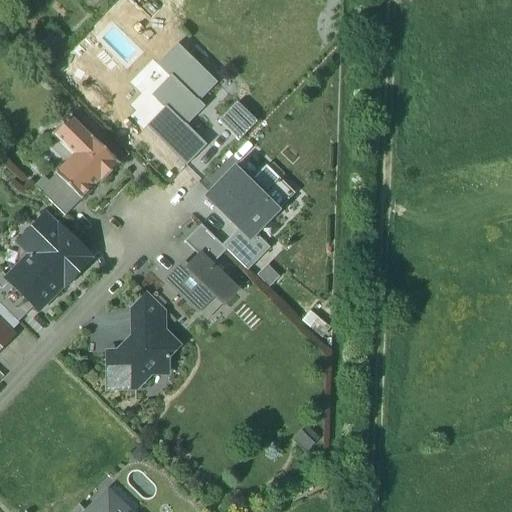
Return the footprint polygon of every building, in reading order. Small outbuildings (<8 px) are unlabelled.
[(176,46),(157,67),(169,78),(197,104),(216,84),(176,46)] [(169,78),(151,97),(163,109),(185,129),(203,110),(197,104),(169,78)] [(235,104),(218,122),(239,141),(256,123),(235,104)] [(163,109),(146,128),(187,167),(205,148),(185,129),(163,109)] [(118,165),(71,119),(71,118),(70,117),(51,136),(53,137),(73,157),(56,174),(55,174),(54,175),(81,201),(82,200),(99,182),(100,183),(100,184),(101,185),(120,166),(118,165)] [(238,166),(205,200),(238,230),(250,242),(256,236),(294,196),(266,170),(255,181),(238,166)] [(81,201),(55,176),(48,183),(43,178),(34,188),(64,218),(81,201)] [(45,218),(18,245),(30,257),(7,280),(6,281),(34,308),(38,312),(63,286),(65,288),(90,262),(88,261),(90,259),(58,228),(57,230),(45,218)] [(222,247),(200,227),(184,244),(199,258),(200,257),(211,267),(226,251),(222,247)] [(238,230),(222,247),(226,251),(248,272),(270,250),(256,236),(250,242),(238,230)] [(211,267),(200,257),(199,258),(187,270),(183,266),(167,283),(197,313),(212,297),(222,306),(236,292),(211,267)] [(34,308),(6,281),(7,280),(2,275),(0,276),(0,289),(0,290),(0,306),(18,324),(34,308)] [(146,296),(132,310),(132,332),(158,332),(158,331),(158,321),(164,315),(146,296)] [(18,324),(0,306),(0,323),(10,334),(18,325),(18,324)] [(0,323),(0,351),(14,338),(10,334),(0,323)] [(158,332),(132,332),(132,343),(121,355),(115,355),(107,363),(108,391),(136,391),(150,375),(166,375),(166,361),(168,361),(168,358),(178,348),(161,331),(158,331),(158,332)] [(125,511),(107,494),(89,511),(125,511)]
